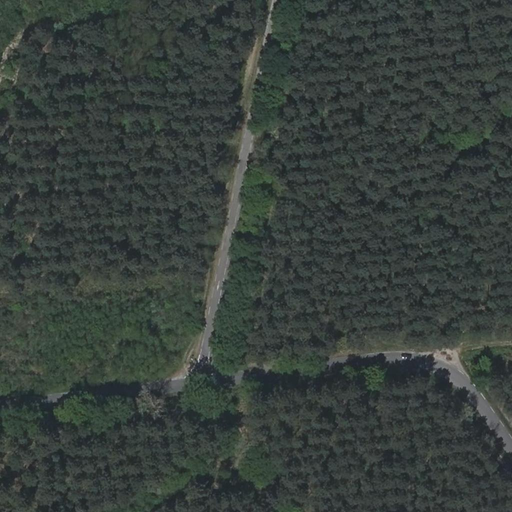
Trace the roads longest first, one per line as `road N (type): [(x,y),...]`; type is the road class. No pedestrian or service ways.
road 1 (unclassified): [(283,0),(207,377)]
road 2 (tertiary): [(207,377),(417,358)]
road 3 (tertiary): [(0,404),(207,377)]
road 4 (tertiary): [(511,450),(464,382),(417,358)]
